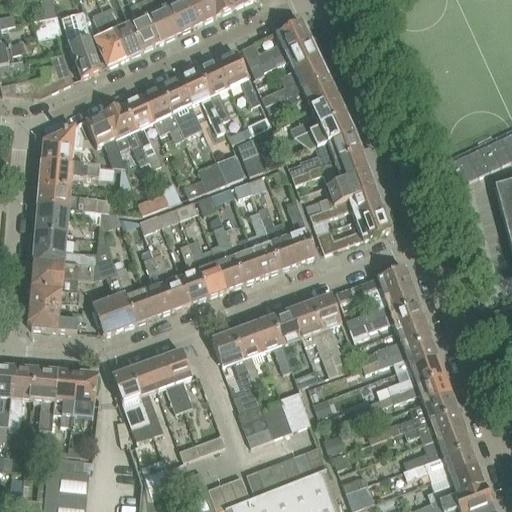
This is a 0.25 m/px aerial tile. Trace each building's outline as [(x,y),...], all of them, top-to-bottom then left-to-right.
[(49,0),(47,0),(39,2),(46,24),(56,22),(49,0)] [(102,16),(124,64),(141,56),(128,28),(122,30),(113,11),(108,0),(103,0),(96,4),(102,16)] [(128,28),(141,56),(159,47),(137,0),(123,0),(126,4),(135,24),(128,28)] [(137,0),(159,47),(177,39),(163,11),(156,14),(149,0),(137,0)] [(167,9),(163,11),(177,39),(197,30),(183,0),(170,0),(173,6),(167,9)] [(183,0),(197,30),(215,22),(205,0),(183,0)] [(205,0),(215,22),(234,13),(227,0),(205,0)] [(227,0),(234,13),(261,0),(227,0)] [(96,49),(107,72),(124,64),(102,16),(92,21),(101,41),(94,44),(96,49)] [(68,50),(80,84),(101,75),(92,49),(81,18),(61,24),(68,50)] [(0,34),(14,31),(11,21),(0,23),(0,34)] [(57,39),(61,39),(56,22),(46,24),(33,27),(35,35),(54,31),(56,40),(57,39)] [(302,25),(275,38),(280,49),(283,56),(310,43),(305,33),(302,25)] [(54,31),(35,35),(37,45),(56,42),(56,40),(54,31)] [(0,34),(0,52),(11,51),(11,49),(9,40),(2,42),(0,34)] [(292,75),(319,63),(318,60),(316,56),(313,49),(310,43),(283,56),(261,66),(250,72),(255,82),(263,78),(288,66),(292,75)] [(11,51),(0,53),(0,72),(15,69),(13,60),(24,57),(22,49),(21,47),(12,49),(11,49),(11,51)] [(261,66),(253,49),(253,48),(241,53),(250,72),(261,66)] [(260,109),(235,56),(217,65),(230,93),(239,89),(251,113),(260,109)] [(40,103),(73,88),(62,59),(50,62),(52,67),(39,72),(42,81),(13,87),(16,101),(40,103)] [(319,63),(292,75),(277,82),(283,93),(262,103),(265,111),(328,81),(323,70),(321,65),(319,63)] [(219,98),(230,93),(217,65),(197,74),(211,102),(222,127),(231,123),(219,98)] [(15,69),(0,72),(0,90),(4,90),(4,89),(2,81),(25,76),(29,75),(28,70),(25,71),(24,67),(15,69)] [(197,74),(178,83),(191,111),(202,106),(213,130),(217,139),(225,135),(222,127),(211,102),(197,74)] [(328,81),(277,105),(281,113),(281,114),(306,103),(310,111),(336,99),(333,92),(328,81)] [(178,83),(159,92),(184,144),(193,139),(202,135),(191,111),(178,83)] [(184,144),(159,92),(141,100),(154,129),(160,142),(170,137),(175,148),(184,144)] [(315,122),(289,135),(293,143),(309,136),(345,118),(345,117),(336,99),(310,111),(315,122)] [(144,133),(154,129),(141,100),(122,109),(149,168),(152,176),(162,172),(144,133)] [(122,109),(104,117),(117,145),(120,157),(131,152),(137,165),(141,172),(149,168),(122,109)] [(122,163),(117,145),(104,117),(84,126),(96,152),(104,148),(109,159),(108,160),(110,164),(113,172),(121,173),(126,173),(122,163)] [(345,118),(309,136),(316,152),(327,147),(354,136),(353,133),(351,130),(345,118)] [(270,132),(266,122),(246,131),(247,133),(251,141),(270,132)] [(42,146),(41,166),(72,169),(74,151),(82,152),(83,142),(77,130),(42,146)] [(247,133),(228,141),(231,149),(232,150),(251,141),(247,133)] [(291,181),(308,175),(361,156),(354,137),(354,136),(327,147),(316,152),(313,153),(316,163),(298,169),(299,171),(289,175),(291,181)] [(511,138),(501,144),(511,166),(511,165),(511,138)] [(501,144),(467,159),(478,182),(511,166),(501,144)] [(239,152),(244,164),(258,158),(253,145),(239,152)] [(325,191),(327,190),(341,185),(368,175),(361,156),(308,175),(291,181),(294,190),(321,181),(325,191)] [(266,176),(258,158),(244,164),(251,181),(266,176)] [(478,182),(467,159),(434,175),(444,197),(478,182)] [(101,171),(72,169),(41,166),(39,188),(71,191),(72,181),(100,184),(101,171)] [(240,171),(222,178),(227,190),(245,183),(240,171)] [(121,173),(119,195),(134,196),(126,173),(121,173)] [(284,175),(273,179),(277,190),(288,186),(284,175)] [(308,219),(323,214),(376,195),(368,175),(341,185),(327,190),(331,201),(319,205),(306,210),(305,211),(308,219)] [(222,178),(202,186),(206,197),(227,190),(222,178)] [(268,195),(263,183),(251,187),(256,199),(268,195)] [(511,185),(494,190),(511,257),(511,185)] [(189,204),(206,197),(203,190),(202,186),(184,193),(189,204)] [(70,200),(71,191),(39,188),(36,211),(101,217),(111,218),(112,204),(70,200)] [(173,188),(160,193),(164,200),(169,211),(181,206),(173,188)] [(252,201),(248,188),(235,193),(240,205),(252,201)] [(211,202),(214,212),(233,206),(229,195),(211,202)] [(351,214),(355,224),(383,214),(376,195),(323,214),(308,219),(311,228),(313,228),(326,223),(351,214)] [(144,220),(169,211),(164,200),(139,209),(143,220),(144,220)] [(214,212),(211,202),(198,207),(204,224),(217,219),(214,212)] [(296,238),(288,241),(298,269),(316,262),(296,209),(287,213),(296,238)] [(36,211),(34,236),(66,240),(68,226),(100,229),(100,227),(101,217),(36,211)] [(188,211),(175,215),(179,227),(192,222),(188,211)] [(390,235),(383,214),(355,224),(359,235),(333,245),(329,235),(316,240),(323,260),(390,235)] [(175,215),(157,222),(161,233),(179,227),(175,215)] [(111,218),(101,217),(100,227),(104,236),(121,231),(119,225),(117,219),(111,218)] [(268,220),(260,222),(280,275),(298,269),(288,241),(283,228),(273,232),(268,220)] [(143,240),(161,233),(157,222),(139,228),(141,234),(143,240)] [(262,282),(280,275),(260,222),(251,226),(257,240),(248,244),(252,255),(262,282)] [(232,233),(223,236),(243,289),(262,282),(252,255),(242,259),(238,248),(232,233)] [(146,247),(143,240),(141,234),(136,234),(136,249),(152,292),(142,296),(152,323),(171,316),(146,247)] [(34,240),(31,265),(95,271),(96,260),(65,257),(66,243),(66,240),(34,236),(34,237),(34,240)] [(226,295),(243,289),(223,236),(215,239),(219,252),(211,256),(215,269),(226,295)] [(107,340),(134,330),(122,299),(114,277),(99,237),(96,260),(95,271),(93,287),(93,289),(106,285),(112,302),(91,310),(102,339),(107,340)] [(196,246),(188,249),(207,302),(226,295),(215,269),(211,256),(201,259),(196,246)] [(207,302),(188,249),(179,253),(188,279),(179,282),(189,309),(207,302)] [(160,252),(149,256),(171,316),(189,309),(179,282),(169,286),(165,274),(162,266),(160,259),(163,259),(160,252)] [(95,271),(31,265),(29,293),(77,297),(78,286),(93,287),(95,271)] [(395,276),(335,298),(342,317),(357,311),(354,302),(367,297),(370,306),(382,302),(411,291),(404,272),(395,276)] [(114,277),(122,299),(134,330),(137,328),(146,325),(152,323),(142,296),(133,299),(123,273),(114,277)] [(417,308),(411,291),(382,302),(385,311),(346,326),(349,334),(417,308)] [(29,293),(28,313),(59,315),(59,309),(76,311),(77,297),(29,293)] [(330,300),(310,307),(337,377),(345,374),(342,366),(346,365),(342,356),(338,357),(329,332),(341,328),(330,300)] [(337,377),(310,307),(291,314),(301,342),(304,352),(315,348),(321,364),(327,380),(337,377)] [(424,326),(417,308),(349,334),(354,347),(368,342),(367,337),(391,328),(395,337),(424,326)] [(58,323),(59,315),(28,313),(26,329),(31,333),(76,337),(77,324),(58,323)] [(290,346),(301,342),(291,314),(271,322),(283,352),(291,375),(300,371),(290,346)] [(282,378),(291,375),(283,352),(271,322),(252,329),(262,356),(272,352),(282,378)] [(362,370),(377,364),(431,344),(424,326),(395,337),(398,346),(373,355),(359,361),(362,370)] [(262,356),(252,329),(232,336),(252,389),(261,386),(251,360),(262,356)] [(233,402),(238,417),(259,410),(251,390),(252,389),(232,336),(211,344),(222,372),(233,367),(245,398),(233,402)] [(431,344),(377,364),(362,370),(363,372),(365,379),(380,373),(393,368),(397,377),(408,373),(437,362),(431,344)] [(181,355),(162,362),(183,416),(193,412),(183,386),(191,383),(181,355)] [(183,416),(162,362),(147,367),(157,396),(165,393),(175,419),(183,416)] [(386,391),(389,400),(444,380),(444,379),(440,369),(437,362),(408,373),(411,382),(386,391)] [(157,396),(147,367),(129,374),(153,439),(163,436),(159,425),(149,399),(157,396)] [(0,446),(6,447),(8,431),(13,372),(0,370),(0,446)] [(33,374),(24,373),(13,372),(8,431),(19,432),(22,404),(30,405),(34,405),(36,374),(33,374)] [(52,435),(55,406),(58,376),(36,374),(34,405),(42,406),(39,434),(52,435)] [(129,374),(111,380),(135,446),(153,439),(129,374)] [(307,388),(316,385),(313,375),(303,379),(307,388)] [(58,376),(55,406),(64,407),(61,430),(72,432),(78,377),(58,376)] [(86,378),(78,377),(72,432),(83,433),(84,422),(92,423),(97,379),(86,378)] [(447,388),(444,380),(389,400),(360,411),(363,420),(417,400),(421,409),(451,398),(448,391),(447,388)] [(279,404),(282,409),(292,436),(310,430),(298,397),(279,404)] [(373,447),(402,436),(457,417),(456,414),(454,408),(453,404),(451,398),(421,409),(409,414),(412,423),(399,427),(370,438),(373,447)] [(328,404),(312,410),(318,425),(334,419),(328,404)] [(272,444),(292,436),(282,409),(262,417),(264,422),(268,433),(272,444)] [(262,417),(259,410),(238,417),(239,418),(237,418),(241,430),(264,422),(262,417)] [(422,449),(464,434),(458,419),(457,417),(402,436),(405,445),(419,440),(422,449)] [(241,430),(246,441),(268,433),(264,422),(241,430)] [(272,444),(268,433),(246,441),(250,452),(272,444)] [(415,472),(470,452),(464,434),(422,449),(425,458),(412,463),(403,466),(406,475),(415,472)] [(339,438),(324,443),(322,444),(328,460),(330,459),(345,454),(339,438)] [(221,440),(196,449),(200,461),(225,452),(221,440)] [(183,467),(200,461),(196,449),(179,456),(183,467)] [(88,461),(89,452),(69,450),(68,457),(68,459),(88,461)] [(304,457),(313,479),(325,475),(318,452),(304,457)] [(470,452),(415,472),(418,481),(427,477),(443,471),(447,480),(477,469),(470,452)] [(50,455),(49,464),(68,465),(68,459),(68,457),(50,455)] [(293,461),(301,484),(313,479),(304,457),(293,461)] [(343,459),(332,463),(336,475),(347,471),(343,459)] [(0,460),(0,474),(12,476),(13,462),(0,460)] [(293,461),(281,466),(290,489),(301,484),(293,461)] [(139,469),(144,482),(165,474),(161,462),(139,469)] [(44,511),(86,511),(91,478),(83,477),(84,467),(68,465),(49,464),(47,486),(44,511)] [(269,470),(278,493),(290,489),(281,466),(269,470)] [(484,488),(477,469),(447,480),(451,491),(425,500),(429,509),(484,488)] [(257,475),(266,498),(278,493),(269,470),(257,475)] [(166,473),(165,474),(144,482),(148,493),(171,486),(166,473)] [(238,509),(230,511),(338,511),(325,475),(313,479),(301,484),(290,489),(278,493),(266,498),(254,503),(250,504),(238,509)] [(245,479),(254,503),(266,498),(257,475),(245,479)] [(201,476),(176,484),(181,499),(206,491),(201,476)] [(364,479),(341,488),(345,499),(364,492),(368,490),(364,479)] [(241,481),(229,486),(238,509),(250,504),(241,481)] [(9,501),(21,502),(23,485),(11,484),(9,501)] [(26,503),(25,511),(44,511),(47,486),(37,485),(36,504),(26,503)] [(229,486),(218,490),(226,511),(230,511),(238,509),(229,486)] [(429,509),(422,511),(492,511),(484,488),(429,509)] [(207,494),(213,511),(226,511),(218,490),(207,494)] [(213,511),(207,494),(206,491),(181,499),(188,511),(213,511)] [(353,511),(354,511),(364,492),(345,499),(349,511),(353,511)]
